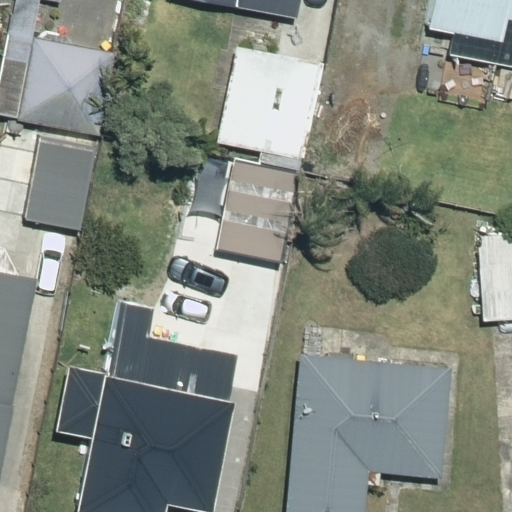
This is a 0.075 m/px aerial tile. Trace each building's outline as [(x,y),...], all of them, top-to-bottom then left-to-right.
[(122,0),(118,22),(148,28),(153,0),(122,0)] [(193,0),(294,19),(297,0),(193,0)] [(97,134),(112,53),(31,38),(16,118),(97,134)] [(231,45),(214,139),(303,156),(321,62),(231,45)] [(511,96),(484,84),(433,93),(440,136),(453,134),(461,182),(511,173),(511,96)] [(37,142),(23,220),(76,229),(90,152),(37,142)] [(257,163),(240,235),(289,246),(305,174),(257,163)] [(0,192),(0,223),(7,224),(12,195),(0,192)] [(483,218),(430,220),(433,274),(480,273),(482,319),(511,318),(511,231),(484,233),(483,218)] [(0,457),(34,279),(0,272),(0,261),(3,246),(0,245),(0,457)] [(65,362),(51,430),(86,437),(70,511),(160,511),(162,503),(203,511),(210,511),(231,402),(228,401),(236,353),(147,335),(153,306),(117,299),(103,371),(65,362)] [(296,353),(280,511),(362,511),(366,472),(439,477),(449,366),(296,353)]
